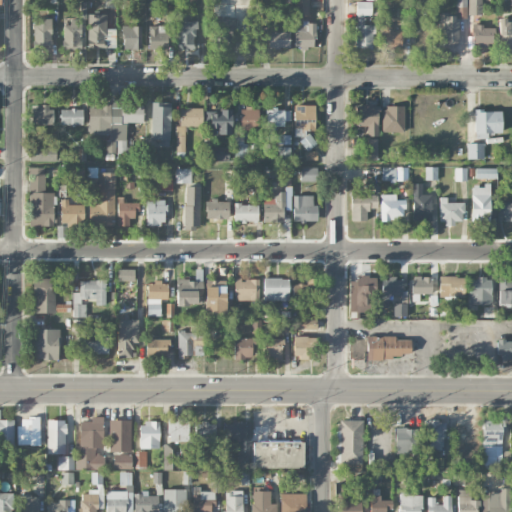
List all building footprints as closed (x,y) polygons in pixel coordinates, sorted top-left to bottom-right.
[(309,0),(294,0),(294,14),(309,14),(309,0)] [(481,0),(455,0),(456,19),(468,19),(468,16),(482,15),(481,0)] [(372,2),(355,2),(356,49),(372,49),(372,2)] [(87,48),(108,48),(107,14),(87,15),(87,48)] [(443,47),(457,46),(457,16),(443,17),(443,47)] [(211,49),(234,48),(234,18),(211,19),(211,49)] [(52,49),(51,19),(33,19),(34,50),(52,49)] [(81,50),(81,19),(70,19),(70,25),(63,25),(63,50),(81,50)] [(511,19),(498,20),(499,51),(511,50),(511,19)] [(294,47),(314,48),(315,21),(294,21),(294,47)] [(195,23),(176,24),(177,50),(196,50),(195,23)] [(141,27),(122,26),(121,46),(141,46),(141,27)] [(168,26),(149,26),(148,45),(168,45),(168,26)] [(494,26),(472,26),(472,46),(494,46),(494,26)] [(271,28),(262,27),(261,46),(289,47),(289,33),(271,32),(271,28)] [(401,49),(402,29),(381,28),(380,48),(401,49)] [(88,135),(106,135),(106,153),(126,153),(126,123),(143,123),(143,104),(122,104),(122,98),(109,98),(109,105),(88,105),(88,135)] [(150,140),(159,140),(159,146),(169,146),(170,103),(151,102),(150,140)] [(314,106),(294,105),(293,138),(308,138),(308,131),(314,131),(314,106)] [(377,137),(377,105),(355,106),(355,127),(367,126),(367,137),(377,137)] [(52,125),(51,107),(31,107),(31,125),(52,125)] [(404,133),(404,107),(382,107),(382,132),(404,133)] [(179,108),(180,126),(175,126),(176,153),(185,152),(185,127),(202,127),(202,108),(179,108)] [(240,108),(240,129),(258,129),(259,108),(240,108)] [(82,126),(82,110),(60,109),(60,125),(82,126)] [(290,125),(290,109),(265,110),(265,126),(290,125)] [(209,134),(232,135),(232,110),(218,110),(218,114),(210,114),(209,134)] [(501,111),(474,111),(474,139),(488,139),(488,134),(501,134),(501,111)] [(376,139),(367,139),(368,156),(377,155),(376,139)] [(483,159),(483,144),(467,144),(467,159),(483,159)] [(30,162),(56,161),(55,146),(30,146),(30,162)] [(290,159),(290,147),(279,147),(280,159),(290,159)] [(437,181),(437,167),(425,167),(425,180),(437,181)] [(44,168),(28,168),(29,227),(53,226),(52,192),(45,192),(44,168)] [(301,182),(318,181),(317,168),(300,168),(301,182)] [(408,180),(408,168),(382,168),(382,181),(408,180)] [(466,168),(454,168),(454,181),(466,181),(466,168)] [(475,179),(496,180),(496,169),(475,168),(475,179)] [(191,183),(191,169),(175,169),(175,183),(191,183)] [(278,187),(290,187),(290,172),(278,172),(278,187)] [(88,226),(114,226),(114,173),(98,173),(97,205),(89,205),(88,226)] [(412,221),(431,222),(431,195),(421,195),(421,184),(412,184),(412,221)] [(489,222),(490,186),(472,186),(471,222),(489,222)] [(199,229),(199,187),(184,187),(184,229),(199,229)] [(263,223),(284,222),(284,192),(274,192),(274,204),(262,205),(263,223)] [(367,221),(367,209),(377,209),(377,195),(351,195),(351,221),(367,221)] [(313,196),(292,196),(293,222),(317,222),(317,205),(313,206),(313,196)] [(380,219),(404,220),(405,197),(381,196),(380,219)] [(463,203),(446,203),(446,198),(439,198),(439,223),(462,224),(463,203)] [(60,200),(60,226),(84,226),(84,205),(69,205),(69,200),(60,200)] [(146,201),(146,225),(165,225),(164,200),(146,201)] [(501,222),(511,221),(511,200),(501,201),(501,222)] [(117,201),(118,227),(129,226),(128,219),(137,219),(137,201),(117,201)] [(205,219),(228,220),(229,202),(206,201),(205,219)] [(233,221),(257,222),(257,205),(234,204),(233,221)] [(135,270),(117,269),(117,282),(134,282),(135,270)] [(375,277),(356,277),(356,313),(375,313),(375,277)] [(411,295),(431,294),(431,277),(411,277),(411,295)] [(439,296),(464,296),(464,277),(439,277),(439,296)] [(511,277),(497,278),(498,306),(511,305),(511,277)] [(289,301),(288,278),(263,279),(264,301),(289,301)] [(292,284),(292,301),(314,302),(314,279),(306,278),(306,285),(292,284)] [(388,306),(388,296),(401,296),(402,279),(380,278),(380,306),(388,306)] [(234,301),(258,301),(259,280),(234,279),(234,301)] [(490,297),(491,279),(469,279),(468,296),(490,297)] [(55,290),(51,290),(51,280),(34,280),(34,313),(55,313),(55,290)] [(177,306),(200,305),(199,280),(176,281),(177,306)] [(225,280),(205,280),(205,314),(225,315),(225,280)] [(105,281),(79,281),(79,293),(73,293),(73,318),(85,318),(85,299),(95,298),(95,305),(105,305),(105,281)] [(160,300),(167,300),(167,282),(147,283),(147,317),(160,316),(160,300)] [(394,317),(406,317),(406,304),(394,304),(394,317)] [(304,318),(316,318),(316,309),(304,310),(304,318)] [(138,320),(118,320),(117,357),(132,357),(132,343),(138,343),(138,320)] [(33,359),(58,360),(59,330),(33,329),(33,359)] [(202,356),(202,332),(177,333),(178,357),(202,356)] [(366,336),(366,358),(410,359),(410,340),(396,340),(396,337),(366,336)] [(79,340),(79,355),(109,354),(108,337),(95,338),(95,340),(79,340)] [(293,359),(315,359),(315,337),(293,337),(293,359)] [(233,339),(234,359),(253,359),(252,338),(233,339)] [(169,339),(145,340),(146,356),(170,355),(169,339)] [(283,359),(283,339),(262,340),(263,360),(283,359)] [(511,340),(497,341),(498,360),(511,359),(511,340)] [(79,422),(80,457),(75,457),(75,470),(104,470),(104,455),(95,455),(95,448),(103,448),(102,417),(91,417),(91,422),(79,422)] [(18,446),(40,445),(39,419),(18,419),(18,446)] [(168,442),(188,441),(188,419),(167,420),(168,442)] [(46,454),(65,454),(65,421),(47,420),(46,454)] [(131,421),(109,420),(108,452),(130,452),(131,421)] [(335,463),(361,463),(362,420),(336,420),(335,463)] [(443,448),(444,421),(425,421),(424,447),(443,448)] [(501,421),(482,421),(482,443),(501,443),(501,421)] [(159,449),(160,423),(140,423),(139,448),(159,449)] [(215,423),(194,423),(195,446),(216,445),(215,423)] [(237,468),(249,468),(250,423),(225,423),(225,440),(237,440),(237,468)] [(395,429),(395,452),(416,452),(416,429),(395,429)] [(253,469),(303,468),(303,441),(253,442),(253,469)] [(501,446),(482,446),(483,468),(501,468),(501,446)] [(113,469),(131,469),(131,455),(113,455),(113,469)] [(73,457),(58,457),(58,470),(74,469),(73,457)] [(344,464),(344,472),(361,472),(362,465),(344,464)] [(102,473),(91,472),(91,484),(102,484),(102,473)] [(62,484),(73,484),(73,473),(62,473),(62,484)] [(192,511),(213,511),(214,492),(199,492),(199,487),(193,487),(192,511)] [(162,511),(180,511),(181,506),(185,507),(185,490),(163,489),(162,511)] [(391,501),(380,501),(380,490),(369,490),(369,511),(384,511),(385,510),(392,510),(391,501)] [(478,511),(478,500),(471,501),(471,490),(457,490),(457,511),(478,511)] [(481,511),(509,511),(509,490),(481,491),(481,511)] [(251,492),(251,511),(274,511),(275,504),(270,504),(270,491),(251,492)] [(78,511),(96,511),(97,492),(79,492),(78,511)] [(105,511),(125,511),(125,492),(106,492),(105,511)] [(225,492),(225,511),(241,511),(242,492),(225,492)] [(0,511),(11,511),(11,494),(0,493),(0,511)] [(133,493),(133,511),(157,511),(157,496),(148,496),(148,493),(133,493)] [(280,511),(305,511),(305,494),(280,494),(280,511)] [(360,511),(361,503),(346,502),(346,495),(335,494),(335,511),(360,511)] [(398,511),(420,511),(421,495),(399,494),(398,511)] [(19,511),(38,511),(38,496),(19,496),(19,511)] [(450,511),(450,496),(441,496),(441,505),(434,505),(434,498),(426,498),(426,511),(450,511)] [(67,511),(68,501),(48,502),(48,511),(67,511)]
